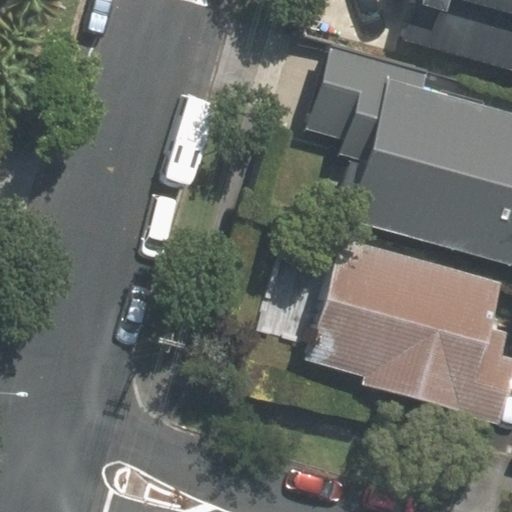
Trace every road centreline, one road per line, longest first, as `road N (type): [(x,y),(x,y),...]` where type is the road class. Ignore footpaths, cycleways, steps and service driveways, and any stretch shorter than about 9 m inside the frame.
road 1 (tertiary): [(166,0),(46,411)]
road 2 (residential): [(46,411),(253,485),(292,511)]
